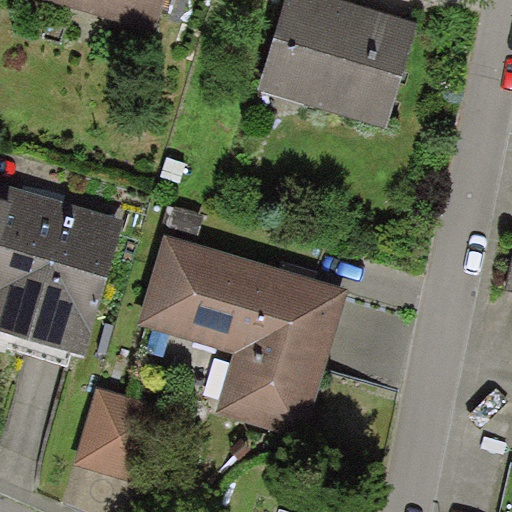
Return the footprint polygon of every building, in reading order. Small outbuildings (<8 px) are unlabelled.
[(162,0),(82,0),(157,24),(162,0)] [(418,24),(336,0),(289,0),(266,84),(387,123),(418,24)] [(121,225),(0,189),(0,323),(84,348),(121,225)] [(343,293),(173,241),(149,319),(243,348),(224,409),(300,432),(343,293)] [(159,413),(100,395),(80,458),(140,476),(159,413)]
